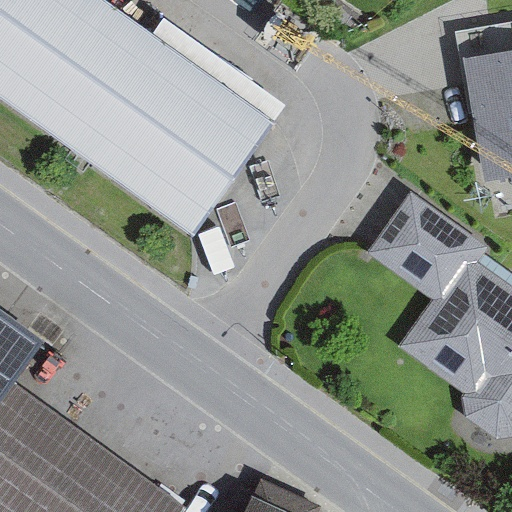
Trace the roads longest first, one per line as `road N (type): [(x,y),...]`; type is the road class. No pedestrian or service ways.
road 1 (residential): [(238,0),(316,56),(341,89),(352,137),(339,182),(203,373)]
road 2 (tertiary): [(203,373),(0,226)]
road 3 (tertiary): [(397,511),(203,373)]
